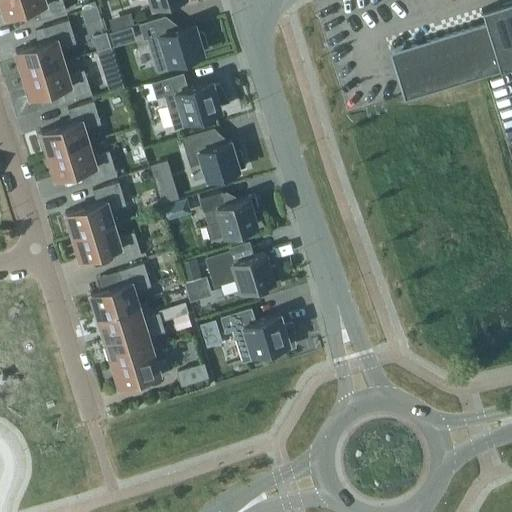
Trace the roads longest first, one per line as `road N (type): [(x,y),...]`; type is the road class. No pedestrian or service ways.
road 1 (unclassified): [(338,316),(242,5)]
road 2 (residential): [(41,260),(90,418)]
road 3 (residential): [(0,123),(41,260)]
